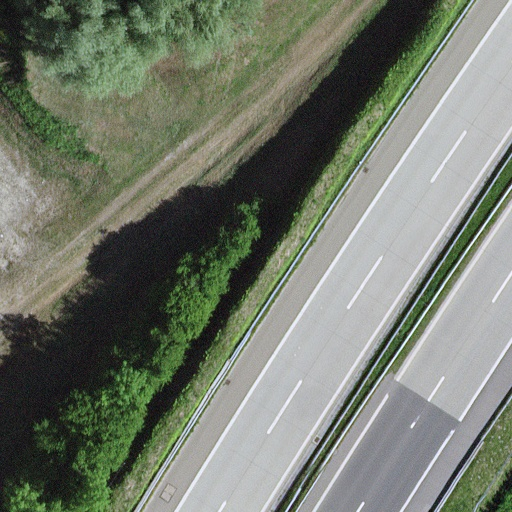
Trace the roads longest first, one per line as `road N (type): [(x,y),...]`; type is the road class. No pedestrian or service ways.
road 1 (motorway): [(511,66),(223,511)]
road 2 (motorway): [(362,511),(511,276)]
